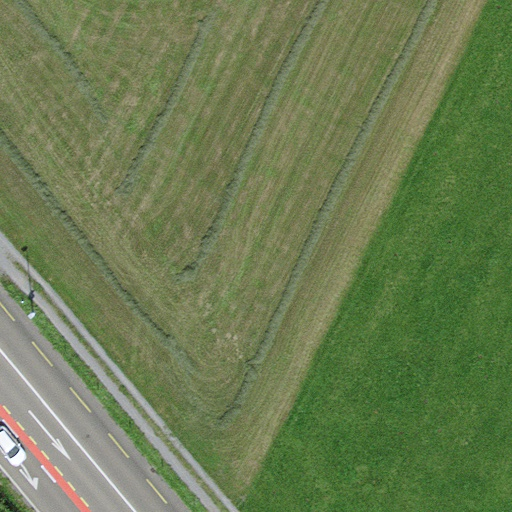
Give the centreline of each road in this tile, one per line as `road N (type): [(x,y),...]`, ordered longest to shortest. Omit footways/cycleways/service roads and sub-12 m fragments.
road 1 (track): [(0,250),(223,511)]
road 2 (primary): [(133,511),(0,352)]
